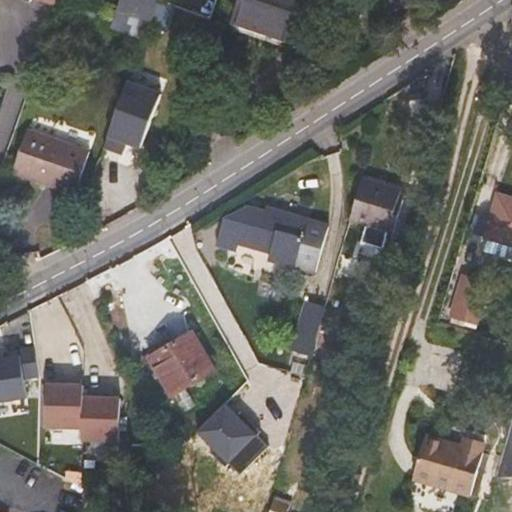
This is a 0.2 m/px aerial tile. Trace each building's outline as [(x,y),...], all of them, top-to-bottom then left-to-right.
[(241,0),(234,23),(286,40),(299,0),(241,0)] [(156,24),(172,29),(178,11),(162,6),(156,24)] [(138,39),(142,27),(117,18),(113,29),(138,39)] [(156,109),(124,97),(106,148),(127,155),(129,151),(133,139),(144,143),(156,109)] [(412,133),(431,138),(440,107),(421,102),(412,133)] [(47,179),(76,190),(90,151),(27,129),(12,173),(44,185),(47,179)] [(139,155),(144,143),(133,139),(129,151),(139,155)] [(74,195),(76,190),(47,179),(44,185),(74,195)] [(407,191),(363,179),(351,220),(368,225),(363,242),(385,249),(390,231),(394,232),(407,191)] [(511,244),(511,199),(498,195),(487,237),(511,244)] [(235,251),(237,243),(247,207),(223,222),(216,246),(235,251)] [(266,212),(247,207),(237,243),(272,253),(269,261),(316,274),(330,225),(267,207),(266,212)] [(477,324),(489,285),(464,277),(452,317),(477,324)] [(292,350),(310,355),(317,332),(325,306),(306,301),(292,350)] [(215,371),(193,332),(151,358),(173,396),(215,371)] [(331,337),(317,332),(310,355),(324,360),(331,337)] [(28,385),(24,355),(8,357),(9,364),(9,366),(0,367),(0,408),(16,406),(13,387),(28,385)] [(112,440),(110,398),(73,399),(73,387),(36,389),(37,431),(74,430),(75,442),(112,440)] [(463,439),(460,447),(427,437),(414,480),(472,497),(487,445),(463,439)]
